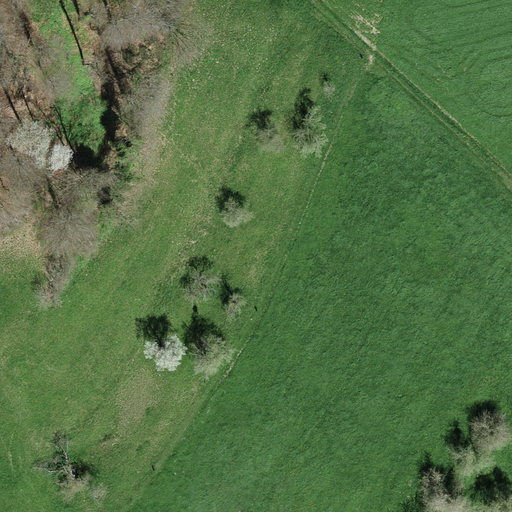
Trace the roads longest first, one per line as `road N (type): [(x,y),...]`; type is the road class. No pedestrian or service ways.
road 1 (track): [(511,174),(314,0)]
road 2 (track): [(61,94),(60,172),(31,218),(0,238)]
